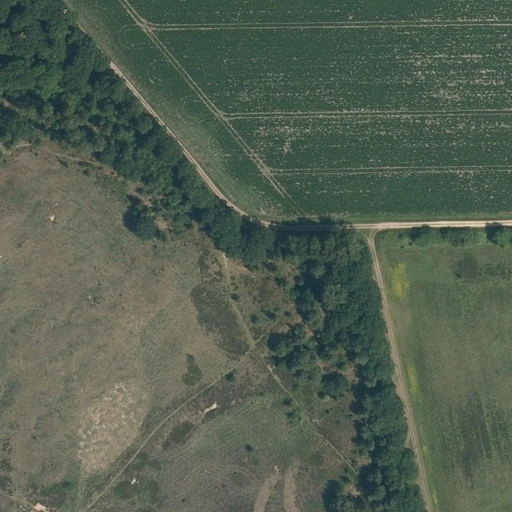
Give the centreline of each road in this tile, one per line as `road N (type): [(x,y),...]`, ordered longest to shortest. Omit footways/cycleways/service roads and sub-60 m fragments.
road 1 (track): [(356,228),(245,219),(223,203),(110,62)]
road 2 (track): [(511,224),(356,228)]
